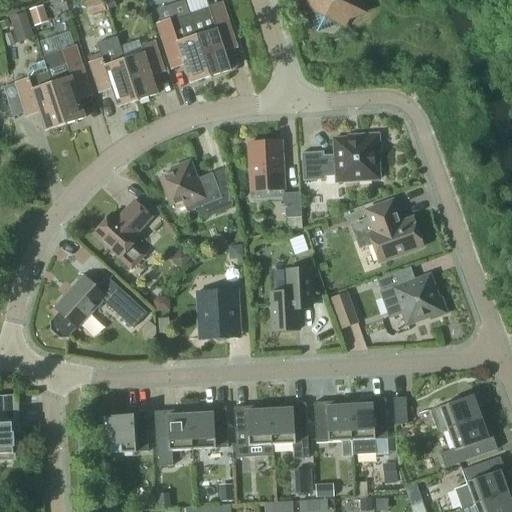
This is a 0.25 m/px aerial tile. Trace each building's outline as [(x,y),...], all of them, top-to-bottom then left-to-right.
[(89,15),(104,10),(101,0),(90,0),(85,2),(89,15)] [(322,28),(361,14),(356,0),(305,0),(310,11),(318,16),(322,28)] [(222,3),(189,14),(210,77),(230,70),(222,48),(235,44),(222,3)] [(30,10),(35,26),(48,22),(43,6),(30,10)] [(190,83),(210,77),(189,14),(157,25),(170,65),(183,61),(190,83)] [(18,43),(34,38),(28,18),(11,24),(18,43)] [(118,107),(137,100),(124,60),(123,60),(116,38),(97,44),(102,59),(89,63),(98,89),(111,84),(118,107)] [(124,60),(137,100),(157,94),(150,72),(162,67),(154,42),(141,47),(143,54),(124,60)] [(82,66),(75,46),(43,57),(44,61),(65,124),(85,118),(77,95),(90,91),(82,66)] [(30,65),(26,80),(16,83),(25,113),(38,108),(45,131),(65,124),(44,61),(30,65)] [(336,182),(379,179),(377,151),(380,150),(378,134),(362,135),(362,137),(333,139),(334,155),(323,155),(323,152),(301,153),(303,181),(325,180),(325,177),(336,176),(336,182)] [(284,189),(281,142),(248,144),(251,191),(284,189)] [(188,211),(198,208),(202,218),(232,206),(225,168),(212,173),(192,180),(186,163),(171,169),(173,173),(159,178),(170,206),(184,201),(188,211)] [(287,229),(302,228),(300,192),(284,193),(285,217),(286,217),(287,229)] [(365,210),(368,217),(350,224),(359,248),(372,244),(379,263),(423,247),(412,218),(400,222),(392,200),(365,210)] [(118,219),(112,213),(93,234),(133,270),(146,255),(133,244),(139,237),(136,235),(152,217),(134,201),(118,219)] [(242,245),(228,246),(230,259),(244,258),(242,245)] [(286,269),(287,292),(270,292),(272,332),(299,330),(298,307),(313,306),(311,268),(286,269)] [(376,279),(381,294),(390,318),(402,313),(406,324),(429,316),(431,320),(447,314),(441,297),(438,299),(429,276),(407,284),(402,270),(376,279)] [(99,289),(82,274),(53,307),(60,314),(51,324),(52,332),(61,341),(70,340),(104,302),(133,328),(147,313),(108,278),(99,289)] [(200,340),(215,339),(220,340),(225,338),(240,337),(237,290),(197,293),(200,340)] [(330,298),(342,330),(359,323),(348,292),(330,298)] [(154,311),(170,310),(169,297),(153,298),(154,311)] [(158,319),(159,333),(169,333),(168,318),(158,319)] [(349,327),(351,350),(369,348),(366,325),(349,327)] [(438,432),(447,429),(480,417),(475,404),(480,402),(477,394),(430,410),(438,432)] [(405,398),(393,398),(394,425),(407,424),(405,398)] [(364,405),(349,406),(352,454),(353,454),(375,453),(375,440),(387,439),(385,399),(364,400),(364,405)] [(316,443),(342,441),(343,457),(353,456),(353,454),(352,454),(349,406),(335,406),(335,402),(313,403),(316,443)] [(284,409),(270,410),(272,445),(292,444),(293,459),(308,459),(305,403),(284,404),(284,409)] [(255,411),(255,406),(233,407),(236,458),(272,456),(272,445),(270,410),(255,411)] [(19,424),(18,408),(0,409),(0,459),(12,459),(12,454),(13,454),(11,424),(19,424)] [(205,414),(190,415),(192,450),(228,448),(226,408),(204,409),(205,414)] [(154,412),(155,437),(157,465),(172,464),(171,451),(192,450),(190,415),(176,415),(175,410),(154,412)] [(124,418),(124,416),(107,417),(109,445),(121,445),(121,453),(148,452),(146,412),(133,413),(133,417),(124,418)] [(480,417),(447,429),(454,449),(440,454),(445,468),(497,450),(490,429),(485,431),(480,417)] [(462,470),(467,484),(454,489),(461,509),(507,492),(502,479),(507,477),(500,457),(462,470)] [(395,462),(383,464),(384,484),(397,483),(395,462)] [(219,485),(220,501),(234,500),(233,484),(219,485)] [(333,484),(315,485),(316,497),(333,496),(333,484)] [(511,511),(511,506),(507,492),(461,509),(462,511),(511,511)] [(157,507),(171,506),(170,493),(156,494),(157,507)] [(333,510),(333,498),(305,498),(305,510),(333,510)] [(373,498),(360,498),(361,511),(373,511),(373,507),(373,498)] [(303,509),(303,500),(271,503),(272,511),(303,509)] [(426,511),(423,502),(411,506),(412,511),(426,511)]
